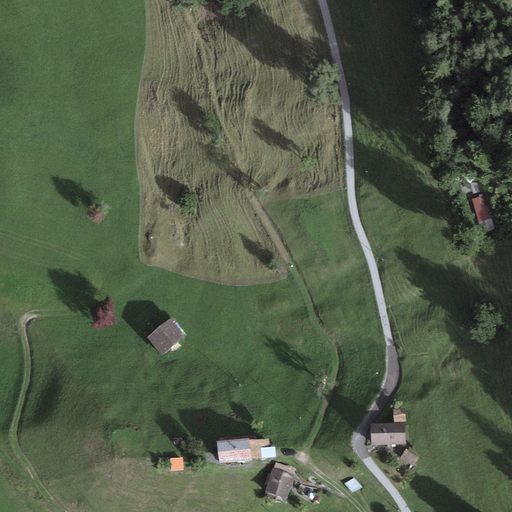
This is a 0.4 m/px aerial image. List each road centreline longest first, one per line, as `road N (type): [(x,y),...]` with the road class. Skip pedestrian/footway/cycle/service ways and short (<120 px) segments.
road 1 (unclassified): [(406,511),(361,447),(395,367),(352,207),(346,111),(321,0)]
road 2 (track): [(189,18),(249,193),(334,359),(335,378),(301,457)]
